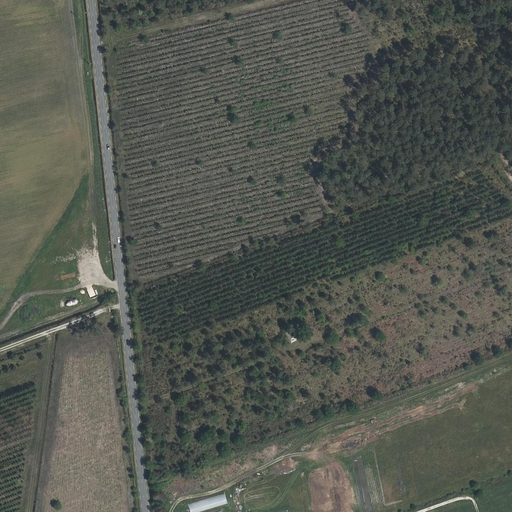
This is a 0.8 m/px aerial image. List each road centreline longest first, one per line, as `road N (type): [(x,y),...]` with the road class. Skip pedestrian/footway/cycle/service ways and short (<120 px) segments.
road 1 (secondary): [(91,0),(145,511)]
road 2 (track): [(95,44),(274,0)]
road 3 (track): [(0,350),(124,302)]
